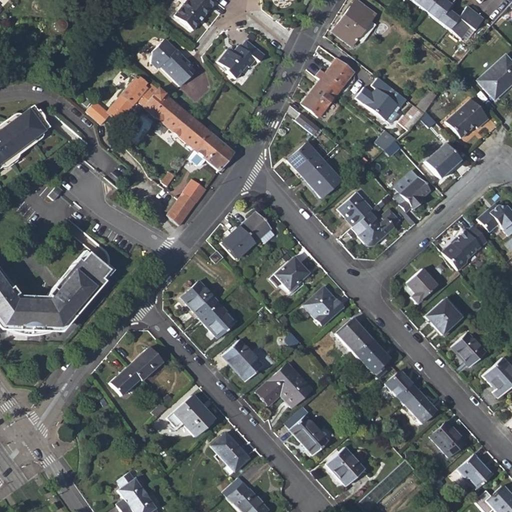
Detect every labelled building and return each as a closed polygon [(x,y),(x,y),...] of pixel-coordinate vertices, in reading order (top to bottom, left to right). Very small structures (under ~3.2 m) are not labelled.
[(215,2),(212,0),(185,0),(173,16),(192,31),(215,2)] [(374,15),(354,0),(330,32),(349,47),(355,40),(360,44),(374,26),(369,22),(374,15)] [(408,0),(459,40),(468,28),(472,31),(482,20),(465,7),(456,19),(445,10),(453,0),(452,0),(408,0)] [(49,25),(49,28),(51,32),(55,34),(59,33),(61,29),(61,25),(57,22),(53,22),(49,25)] [(257,63),(263,56),(245,41),(239,48),(237,46),(231,54),(226,50),(216,63),(225,70),(224,72),(234,80),(245,66),(247,68),(253,60),(257,63)] [(174,51),(167,44),(158,44),(149,53),(149,63),(157,70),(159,67),(179,87),(189,77),(185,73),(188,69),(189,69),(189,68),(190,68),(190,67),(189,67),(189,66),(179,55),(177,57),(173,52),(174,51)] [(475,81),(493,100),(501,93),(500,92),(510,83),(511,84),(511,64),(504,55),(475,81)] [(318,80),(336,94),(355,69),(337,56),(323,74),(319,70),(314,76),(318,80)] [(139,80),(138,81),(134,77),(105,113),(117,123),(135,101),(145,89),(140,86),(143,83),(139,80)] [(368,87),(365,84),(355,98),(389,123),(406,99),(376,77),(368,87)] [(317,119),(336,94),(318,80),(299,105),(317,119)] [(135,101),(141,106),(154,89),(149,84),(147,87),(145,89),(135,101)] [(143,108),(168,130),(193,150),(206,132),(198,125),(182,112),(154,89),(141,106),(140,106),(143,108)] [(423,112),(435,96),(427,90),(415,108),(422,114),(423,112)] [(459,139),(473,126),(476,129),(487,119),(469,99),(443,122),(459,139)] [(84,112),(99,126),(108,115),(92,103),(84,112)] [(422,114),(415,108),(412,106),(392,130),(387,125),(382,130),(384,131),(395,140),(406,131),(422,114)] [(44,130),(28,109),(5,125),(3,122),(0,124),(0,167),(30,146),(27,143),(44,130)] [(318,128),(299,114),(294,120),(312,135),(318,128)] [(318,128),(312,135),(315,137),(320,131),(318,128)] [(393,141),(395,140),(384,131),(373,144),(382,151),(393,141)] [(219,142),(217,141),(206,132),(193,150),(186,159),(195,167),(198,167),(204,160),(219,143),(219,142)] [(217,171),(232,154),(219,143),(204,160),(217,171)] [(450,169),(458,161),(443,144),(423,162),(438,179),(447,171),(446,169),(449,167),(450,169)] [(301,178),(318,162),(303,145),(285,161),(301,178)] [(301,178),(319,199),(339,181),(320,161),(318,162),(301,178)] [(418,200),(428,192),(412,172),(392,188),(396,192),(391,197),(404,213),(410,208),(411,209),(420,202),(418,200)] [(165,187),(170,181),(164,177),(160,183),(165,187)] [(190,209),(204,190),(191,180),(177,200),(190,209)] [(55,186),(47,196),(52,201),(61,191),(55,186)] [(367,213),(371,210),(355,193),(336,209),(352,227),(367,213)] [(184,217),(190,209),(177,200),(171,207),(184,217)] [(487,210),(489,212),(496,206),(494,204),(487,210)] [(496,206),(489,212),(487,210),(476,219),(487,232),(496,224),(507,236),(511,231),(511,215),(505,207),(496,206)] [(178,226),(184,217),(171,207),(165,215),(178,226)] [(268,230),(269,229),(254,212),(238,228),(252,243),(253,244),(258,239),(263,244),(273,236),(268,230)] [(352,227),(350,229),(364,245),(366,246),(369,246),(371,246),(373,244),(382,237),(379,234),(383,231),(385,233),(392,227),(384,219),(378,225),(367,213),(352,227)] [(398,222),(390,213),(384,219),(392,227),(398,222)] [(466,259),(486,241),(472,225),(466,231),(464,229),(457,236),(458,237),(452,243),(451,242),(440,252),(456,271),(465,262),(466,259)] [(234,259),(252,243),(238,228),(219,244),(234,259)] [(214,264),(221,258),(215,251),(209,258),(214,264)] [(299,281),(307,274),(292,258),(272,275),(268,279),(276,287),(279,284),(287,292),(299,281)] [(0,283),(0,327),(16,330),(16,334),(38,338),(39,334),(56,338),(67,325),(70,327),(84,311),(81,308),(89,299),(92,302),(101,291),(98,289),(105,280),(85,263),(78,271),(75,269),(66,279),(69,282),(55,297),(52,295),(47,301),(50,304),(47,307),(13,301),(10,297),(13,295),(9,288),(5,291),(0,283)] [(415,304),(435,286),(420,270),(403,284),(412,294),(409,298),(415,304)] [(197,319),(216,302),(197,281),(178,298),(197,319)] [(287,292),(291,296),(303,284),(299,281),(287,292)] [(320,326),(341,307),(322,287),(302,306),(320,326)] [(442,299),(459,318),(462,316),(445,297),(442,299)] [(423,317),(440,336),(459,318),(442,299),(423,317)] [(216,339),(234,322),(216,302),(197,319),(216,339)] [(349,320),(356,327),(357,326),(350,319),(349,320)] [(357,326),(356,327),(349,320),(334,334),(352,354),(369,339),(357,326)] [(461,359),(468,367),(483,354),(465,333),(450,347),(456,354),(457,353),(462,359),(461,359)] [(379,354),(381,352),(369,339),(352,354),(371,375),(386,361),(379,354)] [(244,381),(260,366),(237,341),(221,356),(244,381)] [(161,363),(147,348),(126,367),(138,380),(139,381),(161,363)] [(379,354),(386,361),(388,360),(381,352),(379,354)] [(496,398),(511,383),(511,371),(501,358),(481,376),(491,387),(493,385),(496,388),(494,390),(491,392),(496,398)] [(289,408),(309,390),(286,364),(254,392),(264,403),(275,392),(278,396),(289,408)] [(119,396),(138,380),(126,367),(107,383),(119,396)] [(404,382),(406,380),(397,371),(383,384),(401,404),(416,391),(412,388),(411,389),(404,382)] [(404,382),(411,389),(412,388),(406,380),(404,382)] [(420,424),(434,411),(416,391),(401,404),(420,424)] [(264,403),(266,406),(278,396),(275,392),(264,403)] [(197,406),(189,397),(171,413),(165,418),(175,430),(181,424),(193,437),(212,420),(198,405),(197,406)] [(154,417),(164,408),(160,404),(150,413),(154,417)] [(311,455),(326,442),(303,416),(288,430),(311,455)] [(457,443),(460,440),(444,423),(428,437),(447,457),(460,446),(457,443)] [(247,459),(223,434),(209,447),(226,465),(232,472),(247,459)] [(344,487),(362,470),(342,448),(324,464),(344,487)] [(482,466),(472,454),(456,469),(466,480),(467,479),(476,488),(489,477),(481,467),(482,466)] [(355,504),(362,511),(365,511),(412,470),(403,460),(355,504)] [(222,469),(228,476),(232,472),(226,465),(222,469)] [(481,467),(489,477),(490,475),(482,466),(481,467)] [(121,511),(146,494),(136,480),(134,481),(129,475),(118,483),(122,490),(118,492),(124,501),(117,506),(121,511)] [(466,480),(474,490),(476,488),(467,479),(466,480)] [(265,511),(267,511),(242,484),(225,497),(238,511),(265,511)] [(493,511),(511,511),(511,499),(500,486),(484,502),(493,511)] [(157,510),(146,494),(121,511),(155,511),(157,510)]
